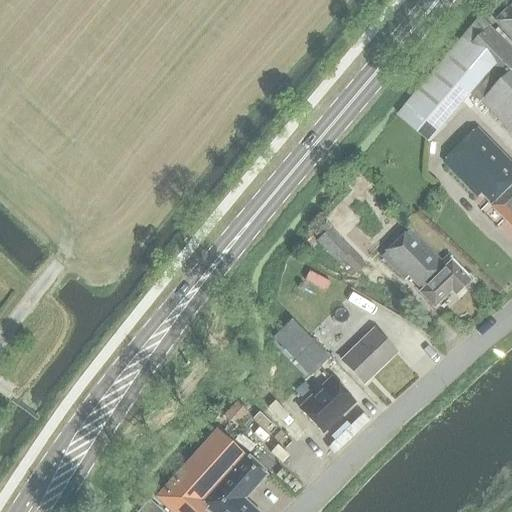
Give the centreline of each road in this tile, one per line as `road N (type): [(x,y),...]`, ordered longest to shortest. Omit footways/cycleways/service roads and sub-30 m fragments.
road 1 (primary): [(27,511),(435,0)]
road 2 (residential): [(511,313),(299,511)]
